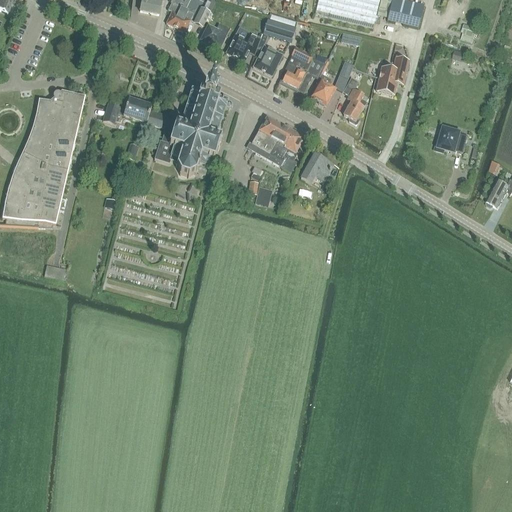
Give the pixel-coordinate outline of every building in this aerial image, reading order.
[(0,0),(0,12),(8,16),(14,0),(0,0)] [(141,0),(139,13),(159,17),(162,4),(150,1),(150,0),(141,0)] [(171,14),(165,25),(184,35),(191,22),(190,22),(192,18),(189,16),(190,14),(178,8),(181,0),(172,0),(171,5),(167,12),(171,14)] [(211,0),(207,0),(204,9),(211,12),(216,1),(211,0)] [(318,0),(315,16),(372,30),(374,24),(378,25),(380,18),(375,17),(379,0),(318,0)] [(418,31),(418,28),(424,7),(397,0),(392,0),(387,23),(418,31)] [(203,29),(210,13),(201,9),(193,24),(203,29)] [(293,27),(295,23),(270,14),(268,19),(293,27)] [(291,44),(295,30),(267,21),(267,23),(263,35),(262,40),(261,39),(258,47),(262,49),(264,50),(265,48),(267,42),(271,44),(272,39),(291,44)] [(219,53),(230,31),(221,27),(218,26),(216,30),(211,27),(212,25),(209,24),(208,26),(199,43),(219,53)] [(463,26),(461,34),(463,34),(460,41),(472,45),(477,30),(463,26)] [(249,55),(254,57),(259,42),(252,39),(248,46),(234,39),(226,56),(244,65),(249,55)] [(262,49),(252,69),(272,79),(283,57),(265,48),(264,50),(262,49)] [(318,82),(318,81),(321,76),(327,62),(312,56),(311,57),(295,49),(291,58),(278,86),(302,98),(312,79),(318,82)] [(403,87),(409,62),(395,59),(392,71),(381,69),(375,93),(394,98),(397,86),(403,87)] [(344,63),(334,87),(343,90),(353,66),(344,63)] [(336,90),(329,86),(331,82),(321,76),(318,81),(319,82),(309,99),(326,108),(336,90)] [(349,90),(346,96),(352,99),(350,103),(351,104),(343,117),(349,121),(348,122),(349,124),(355,127),(357,127),(359,122),(359,120),(358,120),(363,110),(366,106),(365,103),(360,100),(362,97),(354,93),(359,85),(352,81),(347,89),(349,90)] [(151,111),(146,125),(164,131),(161,143),(160,143),(154,162),(169,166),(170,163),(177,165),(176,168),(180,176),(188,178),(194,175),(205,179),(208,169),(207,169),(210,160),(214,162),(221,139),(219,139),(221,133),(218,133),(226,110),(228,111),(231,110),(232,107),(231,104),(228,103),(228,102),(215,98),(217,94),(207,91),(206,96),(193,91),(183,122),(151,111)] [(4,213),(3,222),(44,225),(53,227),(55,220),(58,220),(82,112),(85,100),(61,94),(60,96),(59,95),(58,95),(57,94),(55,95),(54,95),(53,96),(53,98),(53,99),(53,100),(53,101),(51,103),(50,104),(41,103),(39,103),(37,116),(34,126),(31,136),(27,146),(20,161),(20,162),(17,169),(15,173),(12,181),(10,189),(7,197),(6,204),(5,208),(4,213)] [(146,125),(151,111),(152,108),(128,100),(125,111),(119,110),(120,109),(108,105),(103,122),(114,126),(117,116),(123,117),(123,118),(146,125)] [(248,150),(251,152),(279,168),(284,160),(287,161),(288,159),(292,162),(296,155),(295,154),(304,139),(284,128),(283,129),(266,119),(252,146),(251,145),(248,150)] [(438,139),(435,152),(443,155),(444,152),(454,155),(455,153),(463,155),(467,138),(460,136),(460,135),(444,131),(441,140),(438,139)] [(125,160),(134,163),(139,149),(130,146),(125,160)] [(324,186),(334,167),(314,155),(299,181),(311,187),(315,181),(324,186)] [(253,174),(251,178),(260,184),(268,168),(257,162),(252,173),(253,174)] [(491,162),(487,173),(496,176),(500,165),(491,162)] [(511,197),(511,194),(511,182),(510,181),(507,188),(497,182),(485,204),(487,205),(486,207),(486,208),(491,211),(492,210),(493,208),(497,210),(506,194),(511,197)] [(256,195),(257,183),(248,182),(247,195),(256,195)] [(104,209),(115,211),(117,203),(106,200),(104,209)] [(43,277),(45,268),(18,261),(15,270),(43,277)] [(46,268),(44,278),(63,281),(65,271),(46,268)]
